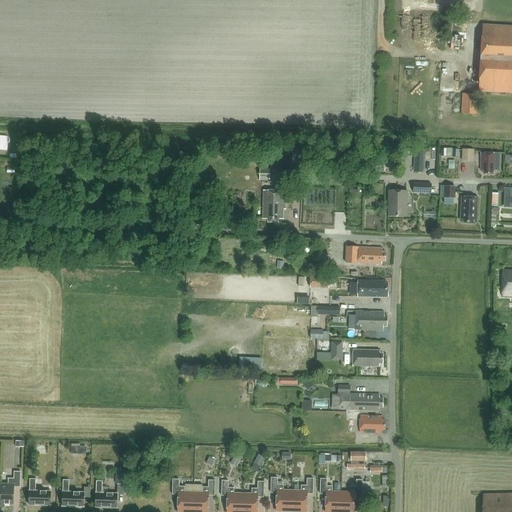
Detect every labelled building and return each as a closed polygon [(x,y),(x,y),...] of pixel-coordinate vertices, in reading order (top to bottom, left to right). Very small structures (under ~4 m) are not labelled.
[(511,25),(482,24),(479,92),(511,93),(511,25)] [(461,114),(478,115),(479,94),(462,94),(461,114)] [(293,143),(292,163),(300,163),(301,143),(293,143)] [(464,150),(463,161),(475,162),(475,150),(464,150)] [(414,152),(414,172),(423,172),(424,152),(414,152)] [(481,153),(480,171),(483,171),(483,174),(493,174),(493,171),(500,171),(500,153),(481,153)] [(259,169),(259,182),(269,182),(269,169),(267,169),(261,169),(259,169)] [(413,193),(431,194),(432,184),(414,183),(413,193)] [(443,186),(443,197),(453,198),(454,198),(454,186),(443,186)] [(284,210),(285,192),(264,191),(263,220),(268,220),(268,222),(278,223),(278,219),(282,219),(282,210),(284,210)] [(388,191),(388,216),(405,216),(405,210),(407,210),(407,191),(388,191)] [(473,220),(476,220),(477,198),(461,197),(460,219),(463,220),(463,222),(473,223),(473,220)] [(301,253),(310,253),(310,241),(301,241),(301,253)] [(357,263),(358,248),(347,247),(346,263),(357,263)] [(382,253),(382,249),(359,248),(358,263),(381,264),(381,261),(385,262),(386,253),(382,253)] [(502,296),(511,295),(511,270),(503,271),(502,296)] [(309,288),(328,288),(329,278),(309,277),(309,288)] [(358,281),(357,297),(385,297),(385,294),(388,294),(388,285),(385,284),(385,281),(358,281)] [(340,316),(340,308),(318,307),(317,315),(340,316)] [(384,312),(356,312),(355,330),(383,331),(383,326),(386,326),(387,316),(384,316),(384,312)] [(323,332),(323,331),(311,331),(311,339),(328,340),(328,332),(323,332)] [(342,360),(343,343),(331,343),(331,359),(342,360)] [(380,354),(380,351),(353,351),(352,367),(380,367),(380,364),(383,364),(383,354),(380,354)] [(307,390),(313,387),(308,380),(303,383),(307,390)] [(350,394),(351,386),(338,386),(337,409),(346,410),(379,411),(379,408),(382,408),(382,399),(380,399),(380,395),(350,394)] [(303,400),(303,411),(312,411),(312,401),(303,400)] [(360,417),(360,433),(381,433),(381,430),(384,430),(384,422),(382,422),(382,417),(360,417)] [(365,453),(350,453),(350,462),(359,462),(365,462),(365,453)] [(259,454),(254,463),(261,467),(266,458),(259,454)] [(235,455),(231,464),(237,467),(242,458),(235,455)] [(209,458),(207,463),(212,466),(215,460),(209,458)] [(125,484),(125,468),(116,468),(116,484),(125,484)] [(0,484),(0,489),(0,504),(13,505),(13,487),(19,488),(20,472),(13,472),(13,479),(8,479),(7,484),(0,484)] [(271,478),(270,493),(277,493),(276,511),(284,511),(290,511),(291,491),(282,491),(283,485),(277,485),(277,478),(271,478)] [(29,479),(28,505),(50,506),(50,492),(35,492),(35,480),(29,479)] [(172,479),(172,495),(178,495),(177,511),(192,511),(193,493),(184,492),(184,487),(178,487),(179,480),(172,479)] [(291,491),(290,511),(305,511),(306,494),(313,494),(313,479),(306,479),(306,486),(301,486),(300,491),(291,491)] [(320,479),(319,494),(326,494),(325,511),(340,511),(341,492),(332,492),(332,486),(326,486),(326,479),(320,479)] [(68,481),(63,480),(62,507),(83,507),(83,493),(68,493),(68,481)] [(193,493),(192,511),(207,511),(208,496),(214,496),(214,481),(208,480),(208,487),(202,487),(202,493),(193,493)] [(341,492),(340,511),(355,511),(356,495),(362,495),(362,480),(356,480),(356,487),(350,487),(350,492),(341,492)] [(221,481),(221,496),(227,496),(226,511),(241,511),(242,494),(233,494),(233,488),(228,488),(228,481),(221,481)] [(116,508),(117,494),(101,494),(102,482),(96,482),(95,508),(116,508)] [(242,494),(241,511),(256,511),(257,497),(263,497),(264,482),(257,482),(257,489),(251,489),(251,494),(242,494)] [(511,511),(511,493),(482,494),(482,511),(511,511)]
